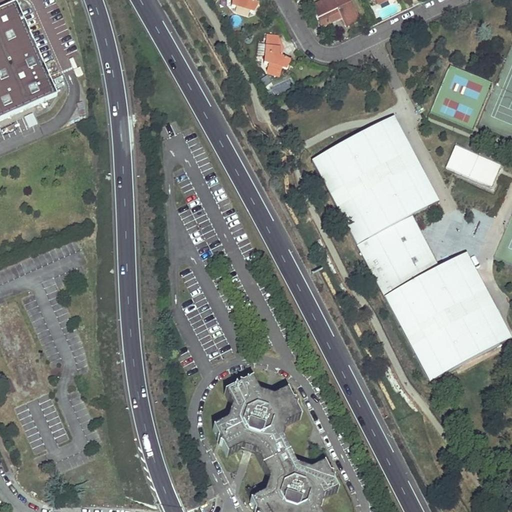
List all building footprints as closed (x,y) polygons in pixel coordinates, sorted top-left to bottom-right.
[(237,9),(250,13),(255,14),(259,5),(250,0),(232,0),(232,7),(237,9)] [(345,27),(360,20),(350,0),(324,0),(311,6),(317,19),(337,9),(339,13),(345,27)] [(0,120),(57,96),(19,10),(24,8),(21,1),(0,9),(0,120)] [(337,9),(317,19),(319,22),(339,13),(337,9)] [(267,74),(279,79),(282,70),(287,71),(289,66),(292,62),(282,57),(284,48),(278,36),(266,35),(264,65),(268,66),(267,74)] [(438,203),(393,118),(311,161),(429,381),(510,338),(465,254),(439,268),(411,217),(438,203)] [(456,146),(446,169),(493,188),(503,164),(456,146)] [(479,239),(485,226),(475,222),(469,235),(479,239)] [(227,422),(213,430),(217,439),(217,441),(220,442),(219,446),(221,447),(227,456),(240,450),(254,453),(268,481),(264,496),(250,503),(254,511),(318,511),(324,499),(338,492),(333,483),(334,480),(331,479),(331,475),(329,474),(324,466),(310,473),(295,468),(281,440),(287,426),(301,418),(295,408),(296,407),(293,405),(294,402),(292,401),(287,392),(273,399),(259,394),(251,380),(241,385),(239,384),(238,388),(235,387),(234,389),(224,394),(232,408),(227,422)] [(205,489),(209,500),(216,498),(211,486),(205,489)]
